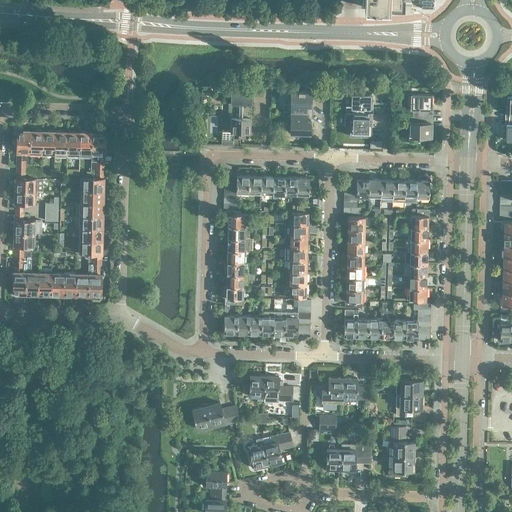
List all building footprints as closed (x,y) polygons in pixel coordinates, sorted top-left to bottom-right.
[(367,0),(367,7),(367,8),(381,9),(381,8),(386,8),(386,9),(393,9),(394,9),(400,9),(401,9),(401,2),(401,1),(400,0),(367,0)] [(213,83),(212,91),(222,91),(222,84),(213,83)] [(251,89),(231,89),(231,103),(234,103),(234,110),(252,110),(252,105),(252,103),(251,103),(251,89)] [(311,91),(299,91),(291,90),(291,104),(283,104),(283,111),(312,112),(312,110),(312,106),(312,104),(311,104),(311,91)] [(371,93),(351,92),(351,106),(346,105),(346,113),(372,114),(372,108),(372,106),(371,106),(371,101),(371,93)] [(414,108),(414,115),(432,115),(432,110),(432,108),(431,108),(431,94),(411,94),(411,108),(414,108)] [(252,110),(234,110),(228,110),(228,117),(230,117),(230,131),(250,131),(251,123),(252,123),(252,116),(252,110)] [(312,119),(312,112),(283,111),(283,118),(290,119),(290,132),(310,133),(311,124),(311,119),(312,119)] [(372,119),(372,114),(346,113),(345,125),(350,125),(350,134),(370,135),(370,126),(371,126),(371,121),(372,121),(372,119)] [(432,115),(414,115),(408,115),(408,122),(410,122),(410,136),(417,136),(417,137),(419,137),(419,136),(430,136),(431,122),(432,122),(432,121),(432,115)] [(16,165),(17,165),(29,166),(29,154),(30,152),(30,130),(24,130),(24,129),(23,128),(23,127),(22,127),(21,127),(20,127),(19,128),(19,129),(18,131),(17,131),(17,139),(16,139),(16,146),(17,146),(17,151),(18,151),(17,159),(17,160),(17,165),(16,165)] [(339,127),(339,145),(370,146),(370,136),(349,135),(349,134),(345,134),(345,127),(339,127)] [(105,154),(105,153),(106,153),(107,149),(105,149),(105,144),(106,144),(106,141),(105,141),(105,134),(104,134),(104,132),(104,131),(104,130),(103,130),(103,129),(102,129),(101,129),(100,129),(100,130),(99,130),(99,131),(99,132),(91,131),(91,156),(91,158),(90,166),(104,166),(103,166),(104,161),(104,154),(105,154)] [(42,152),(43,130),(30,130),(30,152),(42,152)] [(55,152),(55,130),(43,130),(42,152),(55,152)] [(67,157),(68,131),(55,130),(55,152),(54,157),(67,157)] [(79,158),(80,131),(68,131),(67,157),(79,158)] [(91,158),(91,156),(91,131),(80,131),(79,158),(91,158)] [(104,172),(103,172),(90,171),(90,177),(86,177),(79,177),(79,189),(104,190),(104,177),(103,177),(103,172),(104,172)] [(260,193),(260,176),(237,175),(236,186),(236,192),(237,192),(260,193)] [(272,193),(272,176),(260,176),(260,193),(272,193)] [(284,193),(285,176),(272,176),(272,193),(284,193)] [(296,194),(296,177),(285,176),(284,193),(296,194)] [(39,178),(17,177),(16,177),(17,177),(16,183),(15,183),(15,190),(34,190),(35,178),(39,179),(39,178)] [(309,177),(296,177),(296,194),(309,194),(309,187),(309,185),(309,177)] [(368,195),(369,178),(357,178),(356,189),(356,195),(368,195)] [(380,196),(381,179),(369,178),(368,195),(380,196)] [(392,196),(393,179),(381,179),(380,196),(392,196)] [(404,196),(404,179),(393,179),(392,196),(392,201),(404,202),(404,201),(404,196)] [(416,202),(416,197),(416,180),(404,179),(404,196),(404,201),(416,202)] [(429,180),(416,180),(416,197),(429,197),(429,191),(429,188),(429,180)] [(103,202),(104,190),(79,189),(79,202),(103,202)] [(34,202),(34,190),(15,190),(14,197),(16,197),(16,202),(15,202),(17,202),(16,208),(28,208),(28,202),(34,202)] [(103,215),(103,202),(79,202),(78,214),(103,215)] [(291,211),(291,223),(308,223),(308,212),(309,212),(309,211),(309,206),(309,205),(297,205),(296,211),(292,211),(291,211)] [(411,214),(411,226),(428,226),(428,215),(429,215),(429,209),(417,208),(417,214),(412,214),(411,214)] [(245,224),(245,213),(228,212),(228,224),(245,224)] [(14,225),(13,232),(33,232),(33,219),(28,219),(28,214),(15,213),(15,214),(16,214),(16,219),(15,219),(15,220),(15,225),(14,225)] [(103,228),(103,215),(78,214),(78,227),(103,228)] [(348,216),(348,228),(365,228),(365,216),(348,216)] [(307,235),(308,223),(291,223),(290,235),(307,235)] [(244,237),(245,224),(228,224),(227,236),(244,237)] [(427,238),(428,226),(411,226),(411,238),(427,238)] [(102,240),(103,228),(78,227),(78,240),(102,240)] [(364,240),(365,228),(348,228),(347,240),(364,240)] [(36,232),(33,232),(13,232),(13,239),(15,239),(15,244),(14,244),(14,245),(15,245),(27,245),(27,251),(31,251),(38,251),(38,241),(36,241),(36,232)] [(511,244),(511,232),(504,232),(503,244),(511,244)] [(307,247),(307,235),(290,235),(290,247),(307,247)] [(244,237),(227,236),(227,248),(244,249),(249,249),(250,238),(244,237)] [(427,250),(427,238),(411,238),(410,250),(427,250)] [(102,253),(102,240),(78,240),(77,252),(84,252),(88,252),(88,258),(102,258),(101,258),(101,253),(102,253)] [(364,253),(364,240),(347,240),(347,252),(364,253)] [(511,256),(511,244),(503,244),(503,256),(511,256)] [(307,259),(307,247),(290,247),(290,259),(307,259)] [(244,249),(227,248),(227,260),(244,261),(244,249)] [(27,256),(27,261),(30,262),(31,251),(27,251),(15,250),(15,256),(14,255),(14,256),(27,256)] [(427,262),(427,250),(410,250),(410,251),(405,251),(405,263),(410,263),(410,262),(427,262)] [(364,265),(364,253),(347,252),(347,264),(364,265)] [(27,271),(27,261),(27,256),(14,256),(15,256),(15,261),(14,261),(15,261),(15,266),(14,266),(15,266),(15,271),(14,271),(13,276),(12,276),(12,284),(13,284),(13,291),(14,291),(14,294),(15,295),(16,296),(17,296),(18,296),(18,295),(19,295),(19,294),(19,293),(26,294),(27,271)] [(511,268),(511,256),(503,256),(503,268),(511,268)] [(101,263),(101,258),(102,258),(88,258),(88,270),(89,270),(89,272),(88,295),(95,295),(95,296),(95,297),(96,298),(97,298),(98,298),(99,298),(99,297),(100,296),(100,294),(101,294),(101,286),(103,286),(103,279),(101,279),(101,274),(100,274),(100,268),(101,268),(101,264),(101,263)] [(307,271),(307,259),(290,259),(290,271),(307,271)] [(243,273),(244,261),(227,260),(226,273),(243,273)] [(426,275),(427,262),(410,262),(410,263),(409,274),(426,275)] [(363,277),(364,265),(347,264),(346,276),(363,277)] [(511,280),(511,268),(503,268),(502,280),(511,280)] [(38,294),(39,271),(27,271),(26,294),(38,294)] [(50,294),(51,271),(39,271),(38,294),(50,294)] [(62,295),(63,272),(51,271),(50,294),(62,295)] [(306,284),(307,271),(290,271),(289,283),(306,284)] [(75,295),(76,272),(63,272),(62,295),(75,295)] [(89,272),(76,272),(75,295),(88,295),(89,272)] [(243,285),(243,273),(226,273),(226,284),(243,285)] [(426,287),(426,275),(409,274),(409,287),(426,287)] [(363,289),(363,277),(346,276),(346,288),(363,289)] [(511,291),(511,280),(502,280),(502,292),(511,291)] [(306,296),(306,284),(289,283),(289,296),(306,296)] [(243,297),(243,285),(226,284),(226,289),(224,289),(223,296),(226,296),(225,296),(225,297),(225,302),(225,303),(237,303),(237,297),(242,297),(243,297)] [(426,299),(426,287),(409,287),(409,299),(426,299)] [(363,300),(363,289),(346,288),(346,300),(345,300),(345,301),(345,306),(357,307),(357,300),(362,300),(363,300)] [(511,291),(502,292),(502,304),(501,304),(501,305),(501,310),(500,310),(500,311),(511,310),(511,291)] [(357,335),(357,318),(358,313),(353,313),(353,309),(344,309),(344,325),(343,327),(344,327),(344,335),(357,335)] [(285,333),(286,311),(274,311),(273,316),(273,333),(285,333)] [(297,323),(297,317),(298,311),(286,311),(285,333),(297,334),(297,323)] [(237,332),(237,315),(224,315),(224,322),(224,324),(224,332),(237,332)] [(249,332),(249,315),(237,315),(237,332),(249,332)] [(261,333),(261,316),(249,315),(249,332),(261,333)] [(273,333),(273,316),(261,316),(261,333),(273,333)] [(369,335),(369,319),(357,318),(357,335),(369,335)] [(381,336),(381,319),(369,319),(369,335),(381,336)] [(393,336),(393,319),(381,319),(381,336),(393,336)] [(405,336),(405,320),(393,319),(393,336),(405,336)] [(417,337),(418,327),(418,321),(418,320),(417,320),(405,320),(405,336),(417,337)] [(511,339),(511,322),(500,322),(500,329),(499,329),(499,332),(500,332),(500,339),(511,339)] [(264,395),(265,375),(250,375),(250,384),(249,384),(249,386),(250,386),(250,395),(264,395)] [(279,376),(265,375),(264,395),(277,396),(278,396),(278,393),(278,386),(279,376)] [(342,397),(343,377),(328,377),(328,386),(328,388),(328,397),(342,397)] [(357,378),(343,377),(342,397),(356,398),(356,400),(364,400),(364,384),(363,384),(358,384),(357,384),(357,378)] [(421,394),(422,379),(413,379),(413,378),(410,378),(410,379),(397,379),(396,393),(401,393),(421,394)] [(421,408),(421,394),(401,393),(401,407),(397,407),(396,415),(412,415),(412,414),(412,409),(413,409),(413,408),(421,408)] [(222,408),(220,402),(207,405),(206,403),(202,404),(203,406),(192,409),(194,417),(194,420),(195,419),(197,428),(226,421),(226,424),(240,420),(236,405),(235,405),(230,407),(229,406),(228,407),(222,408)] [(48,410),(28,411),(29,424),(49,422),(48,410)] [(336,413),(336,415),(320,415),(320,416),(320,421),(319,421),(319,422),(335,422),(335,420),(341,420),(341,413),(336,413)] [(414,441),(406,441),(406,439),(405,439),(405,434),(406,434),(406,432),(405,432),(406,427),(406,426),(390,426),(390,441),(394,441),(394,455),(414,455),(414,441)] [(279,449),(278,442),(291,439),(291,438),(290,433),(289,432),(263,438),(262,441),(263,444),(268,463),(282,460),(279,449)] [(268,463),(263,444),(262,441),(263,438),(256,439),(257,445),(249,447),(252,456),(251,456),(251,458),(252,458),(254,467),(268,463)] [(291,439),(278,442),(279,449),(293,446),(292,444),(291,439)] [(355,468),(355,462),(357,462),(362,462),(362,446),(356,446),(355,448),(341,448),(341,468),(343,468),(343,469),(349,470),(349,468),(355,468)] [(341,468),(341,448),(327,448),(327,457),(326,456),(326,459),(326,468),(341,468)] [(413,470),(414,455),(394,455),(393,469),(389,469),(389,475),(407,476),(407,470),(413,470)] [(226,486),(226,481),(226,470),(217,470),(217,469),(215,469),(215,470),(206,470),(206,484),(211,484),(211,491),(226,492),(226,491),(225,491),(226,486)] [(224,511),(226,492),(211,491),(210,499),(205,498),(204,511),(224,511)]
